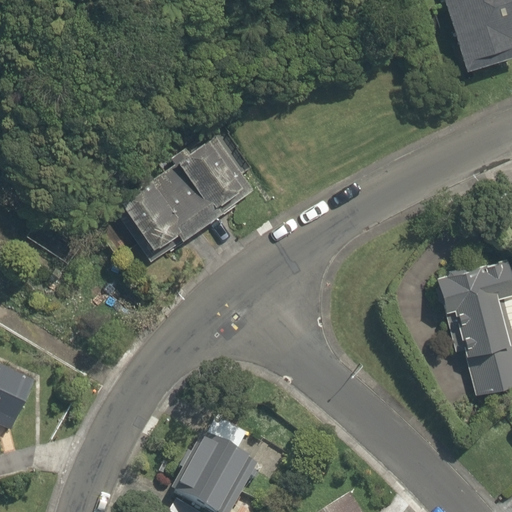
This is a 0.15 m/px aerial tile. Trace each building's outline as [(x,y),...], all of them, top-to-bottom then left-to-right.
[(511,0),(442,0),(464,70),(511,55),(511,0)] [(112,205),(149,260),(251,189),(213,134),(151,177),(148,172),(134,182),(137,187),(112,205)] [(461,348),(473,394),(511,384),(511,342),(511,340),(511,339),(511,290),(502,256),(433,276),(435,285),(433,288),(436,300),(440,303),(453,350),(461,348)] [(0,423),(9,428),(33,377),(0,361),(0,423)] [(169,489),(209,511),(229,511),(256,464),(235,452),(246,433),(216,417),(205,436),(200,433),(169,489)] [(322,511),(354,511),(345,497),(322,511)] [(167,511),(197,511),(176,499),(167,511)]
